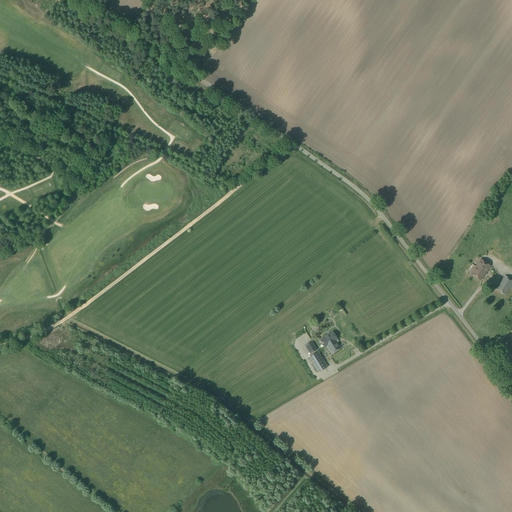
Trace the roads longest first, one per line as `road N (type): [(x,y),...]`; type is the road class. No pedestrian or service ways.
road 1 (unclassified): [(511,384),(346,181),(80,0)]
road 2 (track): [(234,191),(67,316),(0,345)]
road 3 (track): [(0,82),(234,191)]
